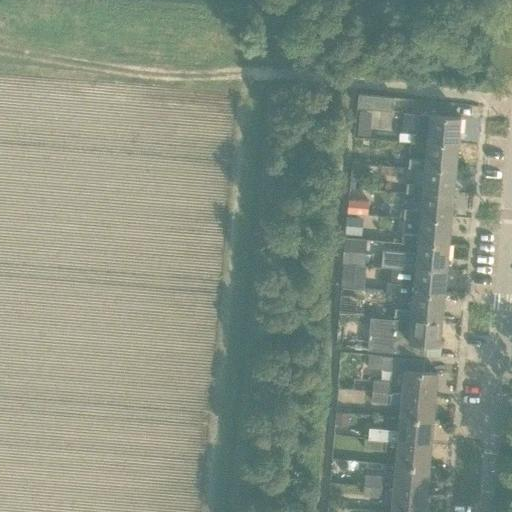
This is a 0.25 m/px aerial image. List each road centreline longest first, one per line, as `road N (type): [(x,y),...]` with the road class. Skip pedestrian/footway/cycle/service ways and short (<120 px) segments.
road 1 (residential): [(485,511),(500,325)]
road 2 (residential): [(500,325),(511,184)]
